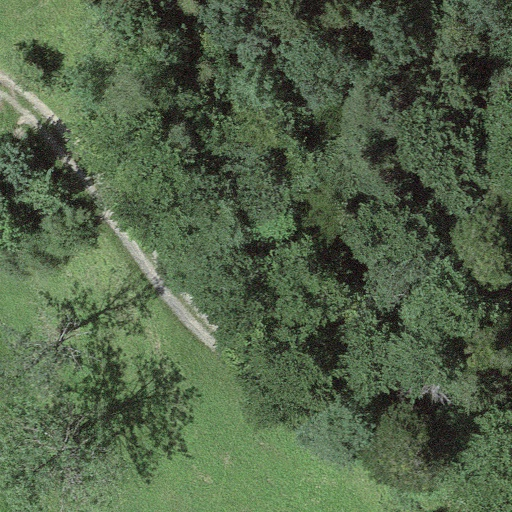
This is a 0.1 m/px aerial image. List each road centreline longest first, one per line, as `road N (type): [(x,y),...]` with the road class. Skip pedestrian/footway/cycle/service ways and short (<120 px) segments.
road 1 (track): [(0,85),(81,164),(217,338),(484,511)]
road 2 (track): [(70,511),(50,484),(17,376),(0,351)]
